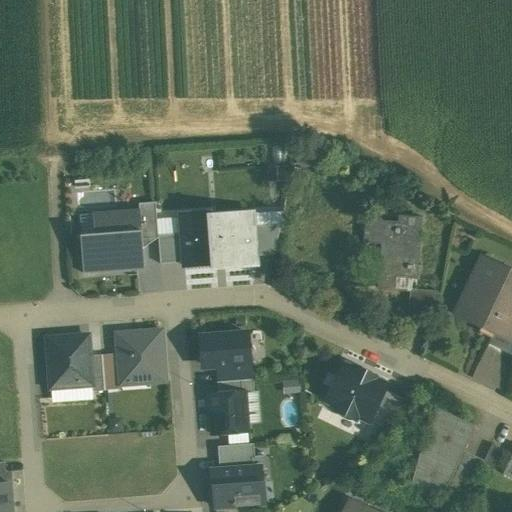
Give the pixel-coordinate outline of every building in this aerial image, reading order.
[(141,211),(143,239),(158,238),(156,204),(140,205),(141,211)] [(250,210),(182,215),(183,237),(183,239),(185,266),(253,261),(253,257),(251,229),(250,210)] [(77,215),(78,232),(80,274),(145,269),(143,239),(141,211),(77,215)] [(421,218),(398,216),(397,223),(365,220),(363,243),(381,245),(377,289),(395,290),(396,279),(417,281),(421,218)] [(280,227),(251,229),(253,257),(276,255),(280,227)] [(183,237),(158,238),(159,263),(185,262),(183,239),(183,237)] [(511,289),(511,273),(482,260),(458,310),(483,322),(480,328),(492,333),(494,334),(495,333),(511,340),(511,341),(511,340),(511,298),(509,297),(511,289)] [(437,292),(410,290),(408,317),(432,319),(437,292)] [(162,333),(117,335),(119,383),(166,381),(162,333)] [(245,333),(202,335),(204,368),(217,367),(247,365),(245,333)] [(511,340),(495,333),(494,334),(492,333),(488,344),(511,355),(511,340),(511,341),(511,340)] [(51,387),(90,384),(89,357),(87,337),(48,339),(51,387)] [(102,356),(89,357),(91,392),(104,391),(102,356)] [(117,356),(102,356),(104,391),(120,390),(117,356)] [(388,383),(342,362),(323,403),(368,424),(370,421),(384,391),(388,383)] [(252,365),(217,367),(218,382),(253,380),(252,365)] [(253,380),(218,382),(218,395),(254,393),(253,380)] [(384,391),(370,421),(382,427),(405,400),(384,391)] [(245,393),(208,396),(211,434),(228,433),(248,432),(245,393)] [(474,428),(438,411),(430,428),(432,429),(421,451),(418,460),(412,484),(441,498),(447,484),(456,489),(469,462),(459,458),(474,428)] [(248,432),(228,433),(229,446),(249,444),(248,432)] [(219,447),(221,471),(265,467),(264,457),(254,458),(253,444),(249,444),(219,447)] [(502,450),(491,445),(482,465),(492,470),(502,450)] [(511,454),(502,475),(511,479),(511,454)] [(469,462),(456,489),(467,494),(480,468),(469,462)] [(212,509),(260,506),(258,468),(221,471),(210,471),(212,509)] [(0,477),(0,511),(13,511),(11,477),(6,477),(0,477)] [(366,511),(367,510),(349,501),(343,511),(366,511)]
